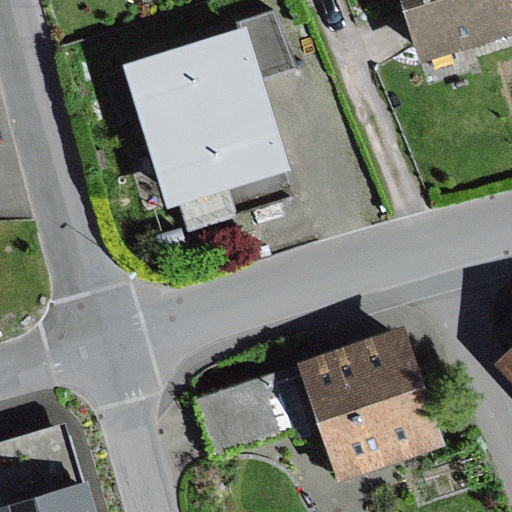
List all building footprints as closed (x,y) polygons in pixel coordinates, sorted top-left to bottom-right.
[(401,0),(422,64),(511,35),(511,3),(511,0),(401,0)] [(248,28),(264,80),(299,71),(277,9),(235,22),(238,31),(248,28)] [(264,80),(248,28),(238,31),(124,65),(167,208),(180,205),(189,231),(294,198),(287,173),(291,172),(264,80)] [(511,348),(493,365),(511,385),(511,314),(495,330),(511,348)] [(404,328),(298,364),(318,424),(339,484),(445,448),(404,328)] [(318,424),(298,364),(194,399),(213,459),(318,424)] [(0,511),(98,511),(90,482),(85,483),(66,422),(0,441),(0,511)]
